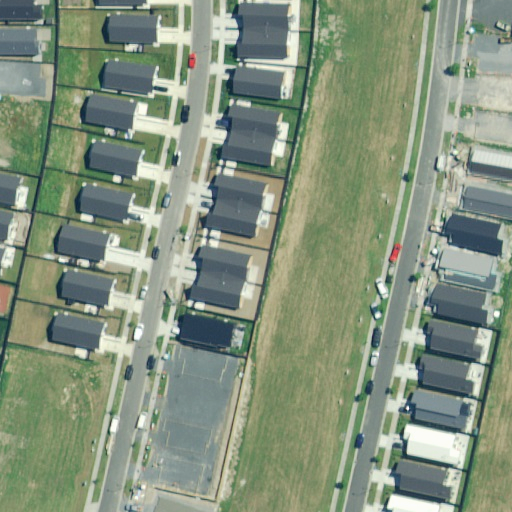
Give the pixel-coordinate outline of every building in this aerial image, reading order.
[(34,0),(0,0),(0,19),(41,19),(41,6),(34,6),(34,0)] [(243,17),(242,30),(285,31),(286,4),(239,3),(239,17),(243,17)] [(156,18),(111,16),(110,40),(155,43),(156,18)] [(36,31),(0,30),(0,54),(36,54),(36,31)] [(239,57),(285,58),(285,31),(242,30),(242,42),(239,42),(239,57)] [(155,69),(107,63),(104,86),(152,92),(155,69)] [(238,67),(234,93),(280,99),(283,72),(238,67)] [(138,103),(89,95),(85,121),(133,129),(138,103)] [(234,122),(232,134),(274,142),(279,116),(233,107),(230,121),(234,122)] [(224,160),(269,168),(274,142),(232,134),(230,146),(226,145),(224,160)] [(142,150),(97,141),(91,170),(136,179),(142,150)] [(511,156),(475,150),(471,172),(511,179),(511,156)] [(19,178),(0,173),(0,201),(13,204),(19,178)] [(220,190),(217,202),(260,210),(265,184),(218,175),(216,189),(220,190)] [(131,196),(86,186),(80,211),(125,221),(131,196)] [(511,195),(468,187),(464,208),(511,217),(511,195)] [(209,228),(255,236),(260,210),(217,202),(215,213),(212,213),(209,228)] [(11,214),(0,211),(0,238),(6,240),(11,214)] [(501,225),(450,214),(446,235),(449,236),(448,243),(500,254),(502,242),(498,241),(501,225)] [(108,235),(63,226),(58,250),(103,259),(108,235)] [(202,261),(200,273),(242,281),(247,255),(201,246),(198,260),(202,261)] [(493,261),(444,251),(438,277),(493,289),(496,275),(490,274),(493,261)] [(112,283),(66,273),(61,297),(107,307),(112,283)] [(192,299),(237,307),(242,281),(200,273),(198,285),(194,284),(192,299)] [(485,295),(436,285),(430,312),(485,323),(488,309),(482,308),(485,295)] [(101,324),(58,316),(53,341),(96,350),(101,324)] [(234,326),(184,316),(179,340),(219,348),(219,345),(229,347),(234,326)] [(479,331),(430,321),(427,334),(433,335),(430,349),(479,359),(482,345),(476,344),(479,331)] [(470,366),(421,356),(419,369),(425,370),(422,384),(471,394),(474,381),(468,379),(470,366)] [(463,402),(414,392),(412,404),(417,405),(414,420),(463,430),(466,416),(460,415),(463,402)] [(457,436),(408,426),(406,438),(411,439),(408,454),(458,464),(461,450),(455,449),(457,436)] [(445,472),(396,462),(394,474),(399,475),(396,490),(446,500),(448,486),(443,485),(445,472)] [(438,511),(439,507),(390,496),(388,508),(394,509),(392,511),(438,511)]
